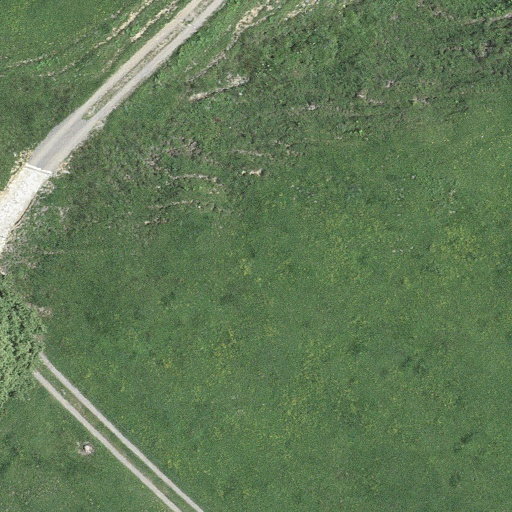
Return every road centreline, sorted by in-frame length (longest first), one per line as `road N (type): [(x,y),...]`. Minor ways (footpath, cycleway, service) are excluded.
road 1 (track): [(204,0),(0,219)]
road 2 (track): [(0,304),(211,511)]
